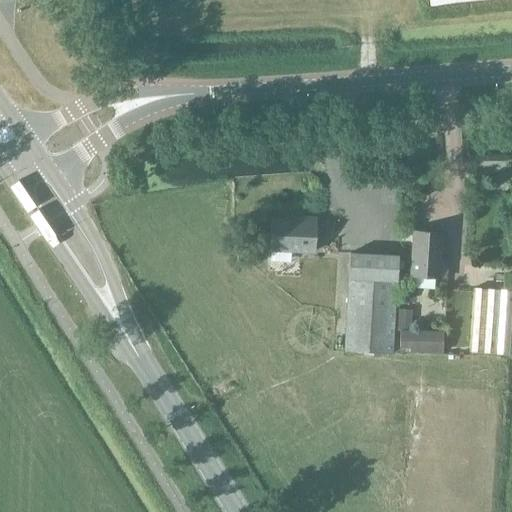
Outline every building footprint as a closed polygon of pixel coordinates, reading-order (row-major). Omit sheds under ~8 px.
[(343,181),(344,209),(361,209),(360,181),(343,181)] [(390,208),(390,200),(367,199),(367,208),(390,208)] [(271,221),(269,252),(271,252),(271,261),(291,262),(291,253),(313,255),(315,221),(297,220),(297,222),(271,221)] [(443,232),(413,230),(410,275),(447,278),(448,260),(441,259),(443,232)] [(344,353),(391,356),(397,258),(350,256),(344,353)] [(470,352),(509,355),(511,302),(511,289),(474,287),(470,352)] [(397,309),(397,330),(401,330),(400,347),(410,348),(410,352),(425,352),(442,353),(443,331),(426,330),(411,330),(412,309),(397,309)]
